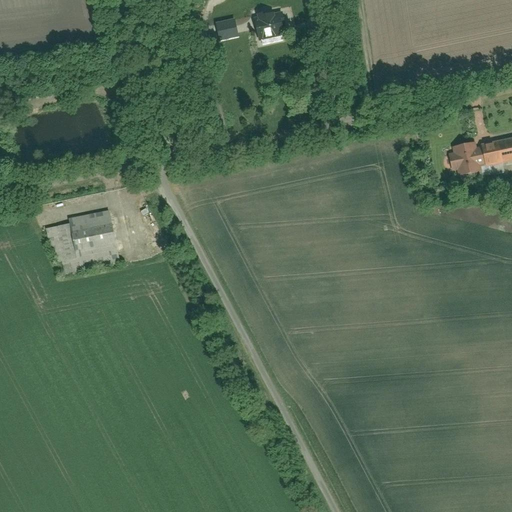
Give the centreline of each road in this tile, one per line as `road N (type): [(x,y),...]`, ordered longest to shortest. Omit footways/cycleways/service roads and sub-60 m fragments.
road 1 (unclassified): [(336,511),(151,157)]
road 2 (unclassified): [(151,157),(511,84)]
road 3 (unclassified): [(0,191),(151,157)]
